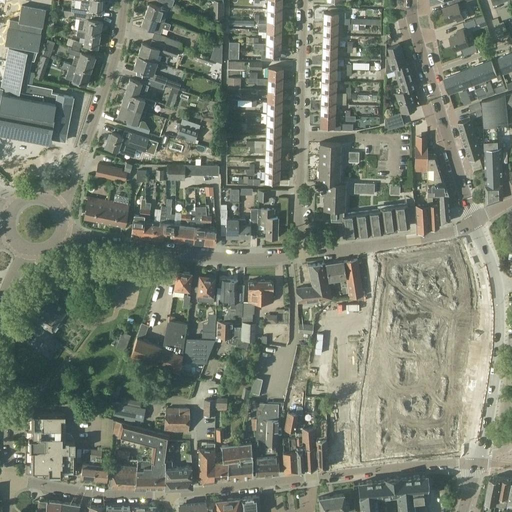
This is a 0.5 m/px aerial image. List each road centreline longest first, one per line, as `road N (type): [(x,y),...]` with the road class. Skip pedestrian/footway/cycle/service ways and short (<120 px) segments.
road 1 (residential): [(168,495),(474,463)]
road 2 (tertiary): [(472,224),(412,25),(413,0)]
road 3 (residential): [(305,255),(235,260),(83,244)]
road 4 (residential): [(124,0),(106,85),(70,192),(55,207)]
road 5 (tertiary): [(474,463),(493,333),(490,280)]
road 6 (residential): [(472,224),(439,237),(305,255)]
road 7 (residential): [(6,485),(0,319)]
road 8 (residential): [(6,485),(168,495)]
road 9 (residential): [(300,137),(304,0)]
road 10 (residential): [(300,137),(394,139),(392,174)]
road 11 (unknown): [(292,256),(294,345),(277,377)]
